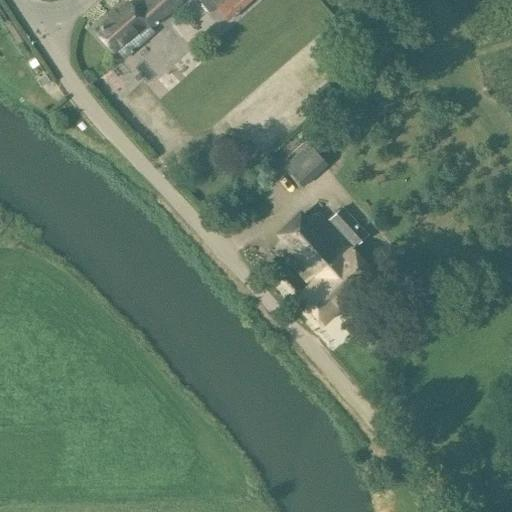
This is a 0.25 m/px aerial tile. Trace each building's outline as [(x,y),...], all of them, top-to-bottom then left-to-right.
[(250,0),(144,0),(133,10),(126,3),(94,31),(112,51),(114,49),(123,59),(153,32),(149,28),(180,1),(181,3),(184,0),(196,0),(208,13),(215,7),(227,21),(250,0)] [(166,25),(143,50),(185,90),(190,87),(194,92),(208,80),(204,76),(221,61),(193,31),(181,42),(166,25)] [(272,139),(294,122),(289,115),(266,132),(272,139)] [(302,187),(327,165),(308,143),(283,166),(302,187)] [(353,247),(368,234),(342,207),(328,220),(353,247)] [(304,287),(285,267),(287,266),(307,288),(298,297),(322,323),(374,275),(317,213),(274,252),(284,263),(282,264),(279,261),(265,273),(290,301),(304,287)]
